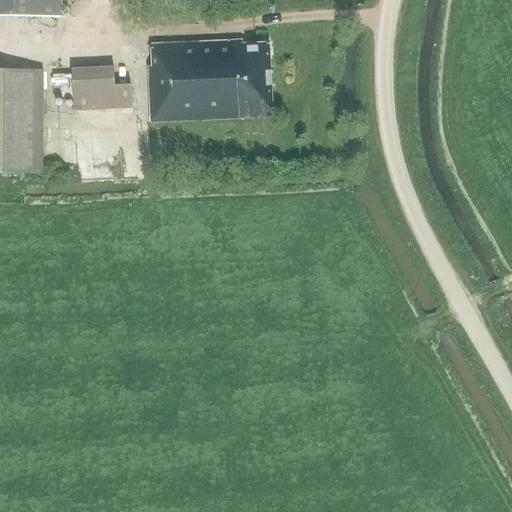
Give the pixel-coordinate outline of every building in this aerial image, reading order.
[(0,0),(0,17),(61,18),(61,0),(0,0)] [(152,123),(273,117),(270,44),(243,45),(243,41),(152,46),(153,67),(149,67),(152,123)] [(72,71),(73,75),(53,75),(54,98),(74,98),(75,112),(132,109),(131,87),(115,87),(114,69),(72,71)] [(44,70),(0,70),(0,173),(43,174),(44,70)] [(49,127),(49,147),(74,147),(74,127),(49,127)]
